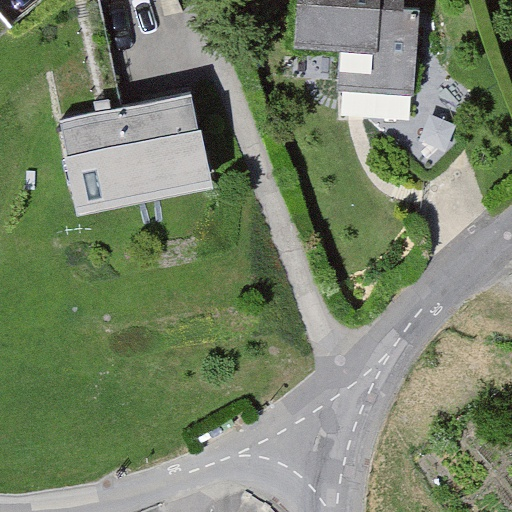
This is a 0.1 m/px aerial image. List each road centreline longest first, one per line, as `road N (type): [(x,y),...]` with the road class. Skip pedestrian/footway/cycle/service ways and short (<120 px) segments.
road 1 (residential): [(298,443),(430,306),(511,235)]
road 2 (residential): [(45,511),(298,443)]
